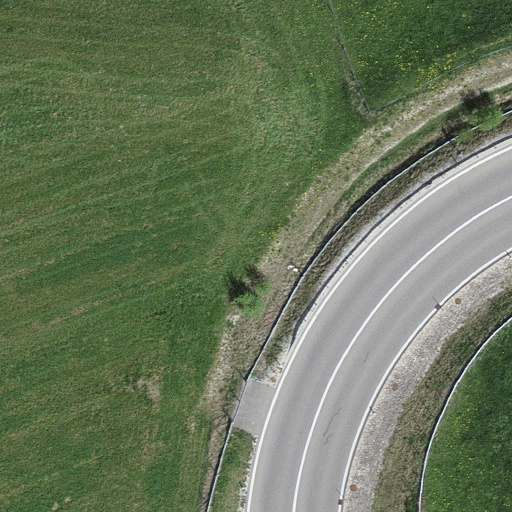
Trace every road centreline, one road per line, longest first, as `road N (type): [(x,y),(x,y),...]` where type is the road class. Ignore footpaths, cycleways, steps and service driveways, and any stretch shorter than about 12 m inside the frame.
road 1 (track): [(310,430),(263,417),(226,378),(301,223),(406,127),(511,71)]
road 2 (trunk): [(511,196),(434,247),(369,316),(324,392),(293,511)]
